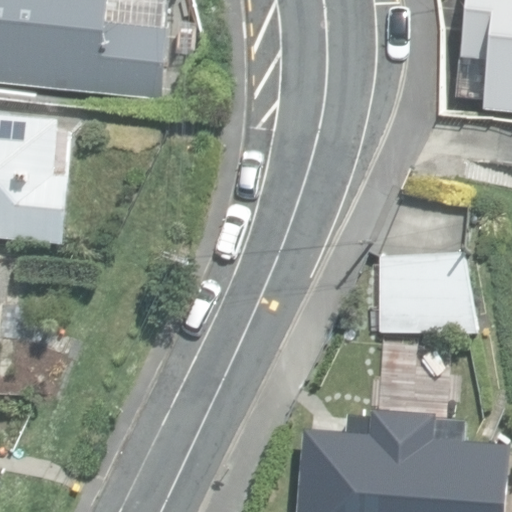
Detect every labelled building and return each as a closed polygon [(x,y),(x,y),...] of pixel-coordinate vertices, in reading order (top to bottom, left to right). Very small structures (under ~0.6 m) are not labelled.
[(0,0),(0,83),(166,103),(178,0),(0,0)] [(511,0),(470,0),(464,97),(487,99),(485,112),(511,112),(511,0)] [(0,239),(67,246),(74,176),(69,175),(73,134),(63,133),(64,123),(0,116),(0,239)] [(381,252),(381,332),(483,331),(466,258),(381,252)] [(468,511),(474,443),(465,442),(437,440),(439,422),(439,415),(374,411),(373,418),(352,416),(351,432),(307,429),(300,511),(468,511)]
